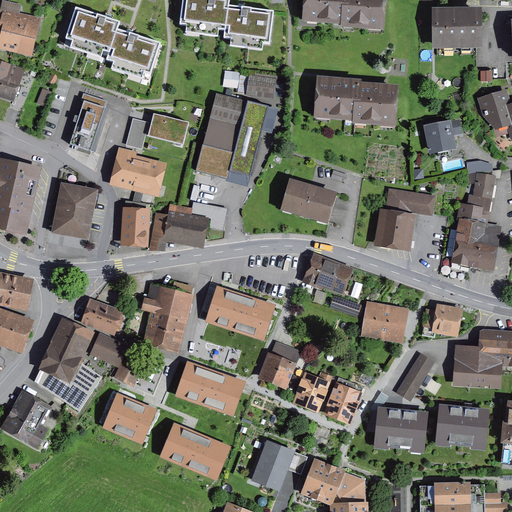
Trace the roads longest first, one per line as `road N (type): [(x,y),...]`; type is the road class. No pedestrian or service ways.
road 1 (residential): [(209,253),(181,360),(61,314)]
road 2 (secondary): [(309,247),(511,309)]
